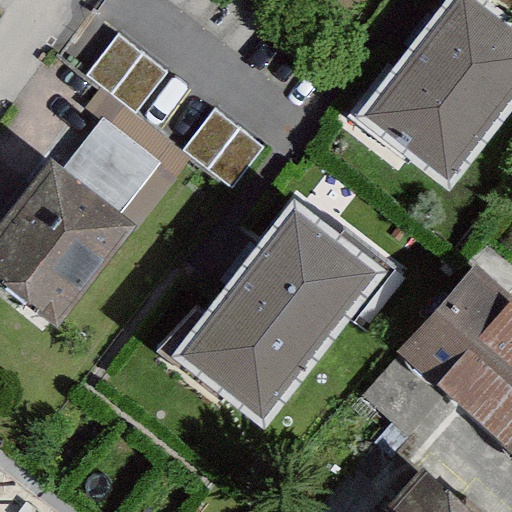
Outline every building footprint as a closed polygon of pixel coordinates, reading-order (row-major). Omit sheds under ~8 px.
[(511,7),(502,0),(445,0),(365,103),(462,178),(511,114),(511,7)] [(66,152),(0,237),(0,256),(74,313),(149,215),(66,152)] [(311,189),(194,337),(280,404),(396,257),(311,189)] [(511,280),(485,258),(413,341),(511,426),(511,280)] [(495,511),(438,463),(396,511),(495,511)]
